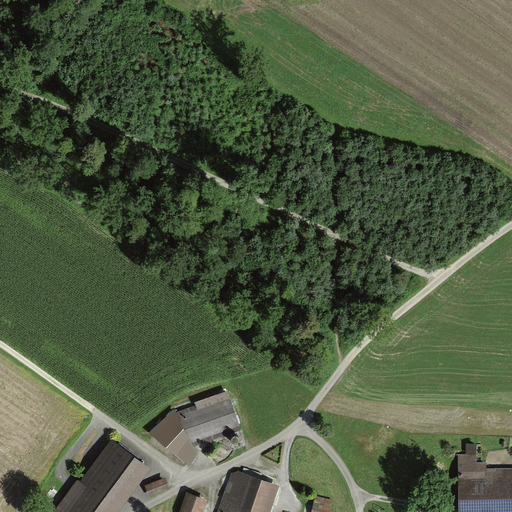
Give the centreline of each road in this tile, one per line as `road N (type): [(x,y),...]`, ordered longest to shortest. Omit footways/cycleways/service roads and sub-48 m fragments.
road 1 (track): [(435,276),(0,86)]
road 2 (track): [(360,511),(340,464),(301,424),(342,361),(435,276),(511,223)]
road 3 (track): [(0,344),(200,480)]
road 4 (track): [(332,236),(337,369)]
